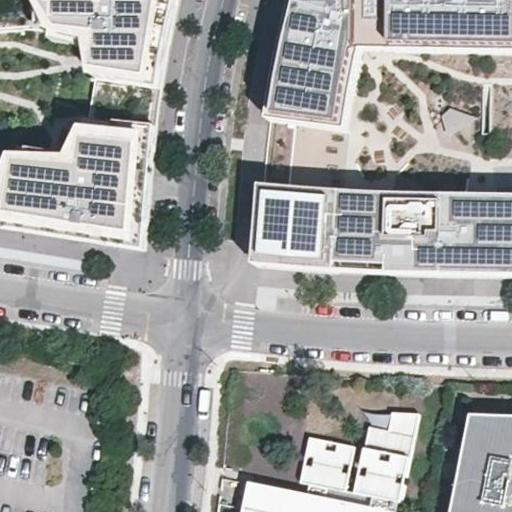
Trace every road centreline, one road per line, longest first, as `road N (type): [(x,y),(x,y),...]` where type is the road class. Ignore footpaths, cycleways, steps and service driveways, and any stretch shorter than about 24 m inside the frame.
road 1 (residential): [(219,0),(188,214),(185,327)]
road 2 (residential): [(185,327),(511,340)]
road 3 (residential): [(0,293),(185,327)]
road 4 (residential): [(160,511),(185,327)]
